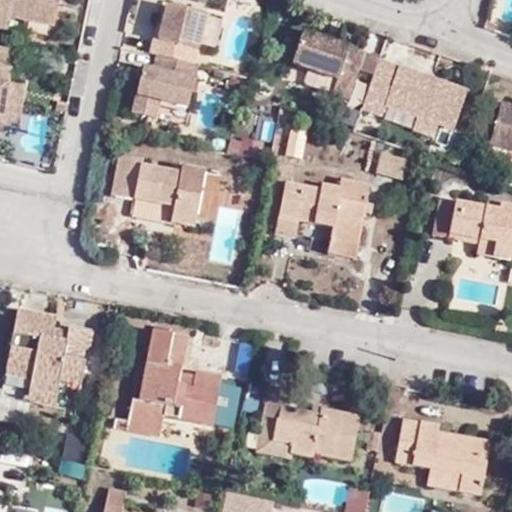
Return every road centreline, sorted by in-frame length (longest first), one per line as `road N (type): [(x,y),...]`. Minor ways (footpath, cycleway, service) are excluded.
road 1 (residential): [(0,265),(14,259),(511,366)]
road 2 (residential): [(0,174),(73,189),(119,0)]
